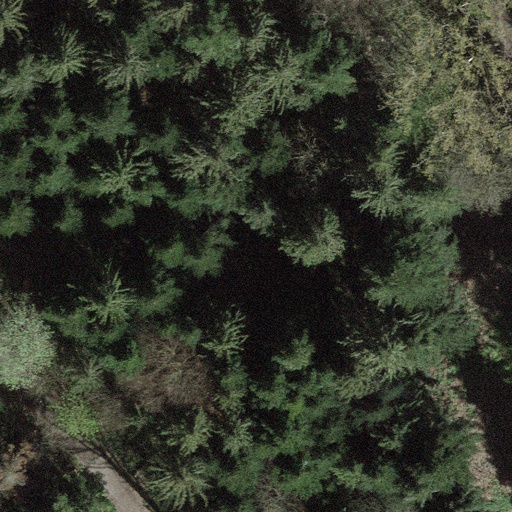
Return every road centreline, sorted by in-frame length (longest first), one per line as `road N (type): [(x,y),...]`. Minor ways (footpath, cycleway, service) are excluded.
road 1 (track): [(511,316),(482,0)]
road 2 (track): [(0,339),(141,511)]
